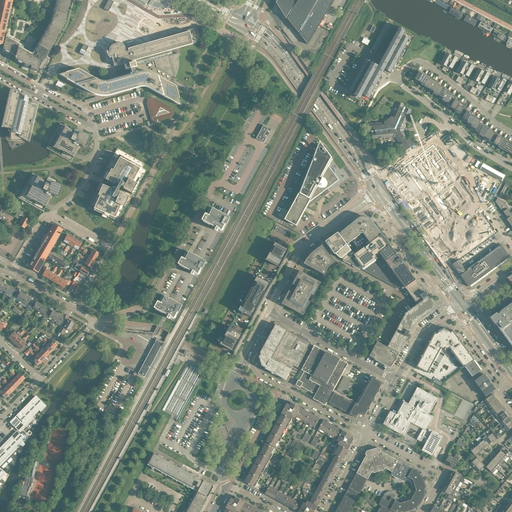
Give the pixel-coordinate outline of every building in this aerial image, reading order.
[(0,0),(0,43),(2,44),(3,41),(4,34),(11,0),(0,0)] [(30,49),(4,34),(3,41),(4,41),(3,48),(3,49),(16,56),(15,59),(37,72),(38,68),(42,70),(44,66),(45,66),(44,65),(46,62),(47,63),(48,59),(45,57),(46,57),(45,57),(43,56),(44,55),(44,54),(45,53),(48,49),(47,49),(48,47),(51,43),(50,43),(51,41),(52,42),(54,38),(54,37),(55,36),(57,32),(57,31),(58,30),(61,24),(62,23),(63,18),(63,16),(64,16),(65,12),(65,11),(65,10),(67,5),(66,5),(67,3),(67,0),(58,0),(59,1),(58,1),(57,5),(58,5),(57,7),(56,7),(55,11),(56,12),(55,14),(53,18),(54,18),(53,20),(51,23),(52,24),(51,25),(50,25),(48,29),(49,29),(48,31),(47,31),(45,34),(46,35),(44,37),(41,40),(42,41),(41,43),(40,42),(38,46),(39,46),(38,48),(37,48),(35,52),(34,51),(33,51),(30,49)] [(113,2),(110,0),(107,0),(103,9),(108,11),(113,2)] [(334,0),(282,0),(278,7),(288,20),(290,19),(291,20),(290,21),(293,26),(295,25),(296,27),(295,28),(308,44),(334,0)] [(449,11),(452,7),(440,0),(437,0),(435,4),(449,11)] [(461,17),(463,14),(452,7),(450,11),(461,17)] [(466,14),(463,19),(476,26),(479,21),(466,14)] [(490,34),(493,29),(481,22),(478,28),(490,34)] [(391,26),(386,23),(372,49),(374,50),(377,52),(391,26)] [(171,50),(196,43),(195,41),(200,39),(197,27),(165,36),(166,38),(128,49),(128,51),(125,51),(124,48),(124,47),(124,46),(123,46),(123,45),(122,44),(121,44),(121,43),(120,43),(119,42),(118,42),(117,41),(115,41),(114,42),(113,42),(112,42),(111,42),(111,43),(110,43),(109,44),(108,45),(108,46),(107,46),(107,47),(107,48),(107,49),(106,50),(106,51),(107,52),(107,53),(108,56),(110,58),(112,57),(114,66),(128,62),(128,63),(124,65),(125,70),(130,68),(131,74),(107,81),(106,81),(105,81),(103,81),(102,81),(101,81),(99,80),(98,80),(97,80),(78,69),(58,74),(91,92),(92,93),(93,94),(95,94),(97,95),(98,95),(100,95),(102,96),(103,96),(105,96),(106,96),(108,95),(110,95),(111,95),(139,87),(140,86),(142,86),(144,86),(145,86),(145,87),(147,87),(148,88),(149,88),(181,106),(175,86),(169,82),(172,76),(175,78),(174,77),(174,76),(175,75),(175,74),(176,73),(176,71),(176,70),(177,69),(177,68),(177,67),(177,66),(177,65),(178,64),(178,63),(178,62),(178,61),(177,59),(177,58),(177,57),(177,56),(177,55),(176,54),(178,53),(173,54),(171,50)] [(406,32),(399,28),(381,63),(379,66),(385,69),(385,70),(391,73),(393,70),(410,39),(404,36),(406,32)] [(504,42),(506,37),(494,31),(492,35),(504,42)] [(447,65),(446,67),(453,54),(445,52),(443,56),(445,57),(444,59),(442,63),(447,65)] [(447,65),(452,68),(455,64),(454,64),(456,62),(457,63),(461,57),(453,54),(446,67),(447,65)] [(385,69),(379,66),(366,59),(349,91),(355,94),(354,95),(361,99),(363,95),(369,99),(385,70),(385,69)] [(463,74),(462,75),(463,75),(470,63),(462,60),(460,64),(462,65),(460,67),(458,71),(463,74)] [(464,73),(469,76),(471,72),(472,70),(474,71),(477,65),(470,63),(463,75),(464,73)] [(479,81),(478,82),(485,70),(480,68),(477,72),(477,73),(476,75),(474,78),(479,81)] [(480,81),(485,83),(487,80),(488,77),(490,78),(493,73),(485,70),(478,82),(479,83),(480,81)] [(416,80),(420,82),(425,74),(419,71),(415,79),(416,80)] [(425,85),(424,86),(429,77),(425,74),(420,82),(421,82),(421,83),(425,85)] [(494,89),(494,90),(501,77),(493,75),(491,79),(493,80),(492,82),(489,86),(494,89)] [(429,78),(430,77),(429,77),(424,86),(429,89),(434,80),(429,78)] [(494,90),(496,87),(501,90),(503,86),(504,84),(506,85),(509,79),(501,77),(494,90)] [(434,91),(433,93),(439,83),(434,80),(429,89),(434,91)] [(65,85),(58,81),(56,85),(63,89),(65,85)] [(438,84),(439,83),(433,93),(438,96),(443,87),(438,84)] [(443,98),(442,100),(448,90),(443,88),(443,87),(438,96),(439,95),(440,96),(439,96),(443,98)] [(8,130),(7,131),(12,133),(19,134),(18,136),(18,137),(29,143),(29,142),(38,104),(37,104),(31,102),(31,100),(32,100),(27,98),(26,98),(26,96),(24,96),(24,97),(20,96),(21,94),(10,88),(10,89),(6,105),(1,127),(2,127),(8,128),(8,131),(8,130)] [(447,92),(448,90),(442,100),(447,103),(452,94),(447,92)] [(452,105),(451,107),(457,97),(452,95),(452,94),(447,103),(448,102),(448,103),(452,105)] [(456,110),(455,111),(460,102),(456,100),(457,97),(451,107),(452,108),(456,110)] [(150,108),(148,109),(152,123),(170,118),(171,117),(172,117),(173,116),(173,115),(174,114),(174,113),(174,112),(174,111),(174,110),(173,109),(172,108),(171,107),(155,98),(154,100),(153,100),(152,100),(151,100),(150,100),(150,101),(149,101),(149,102),(149,103),(149,104),(149,106),(150,108)] [(375,123),(369,123),(369,130),(371,130),(371,131),(372,132),(372,139),(379,138),(382,138),(393,137),(395,138),(400,145),(399,145),(404,152),(415,144),(410,137),(409,138),(404,131),(404,130),(404,129),(408,118),(409,116),(410,114),(412,110),(406,107),(405,106),(403,106),(404,104),(398,102),(395,108),(395,107),(394,110),(390,120),(388,121),(378,122),(375,122),(375,123)] [(460,103),(460,102),(455,111),(460,114),(465,105),(460,103)] [(467,110),(463,118),(464,118),(464,119),(468,121),(467,122),(472,113),(467,110)] [(468,123),(472,125),(471,126),(476,117),(472,115),(472,113),(467,122),(468,123)] [(476,129),(475,130),(481,121),(476,118),(476,117),(471,126),(476,129)] [(476,131),(480,133),(479,134),(484,125),(480,123),(481,121),(475,130),(476,131)] [(49,149),(71,162),(73,157),(74,157),(78,147),(75,145),(76,143),(86,147),(90,135),(78,131),(77,136),(73,134),(74,132),(64,126),(60,123),(46,148),(49,149)] [(268,128),(264,125),(256,138),(264,143),(264,142),(267,138),(264,136),(268,128)] [(484,126),(485,125),(484,125),(479,134),(484,137),(489,129),(484,126)] [(489,140),(489,141),(494,132),(489,129),(484,137),(485,137),(486,137),(485,138),(489,140)] [(494,132),(489,141),(494,144),(498,135),(494,132)] [(447,133),(441,137),(440,136),(434,140),(436,143),(401,168),(399,166),(394,170),(396,172),(389,177),(393,183),(392,184),(403,199),(404,198),(407,202),(410,199),(411,201),(415,198),(419,203),(411,208),(414,212),(413,213),(424,228),(425,227),(428,231),(436,225),(439,230),(435,233),(436,235),(433,237),(435,241),(434,242),(446,257),(447,256),(452,264),(494,234),(488,226),(491,224),(479,208),(477,210),(473,205),(470,207),(468,204),(473,200),(476,197),(477,197),(477,198),(478,198),(479,198),(479,197),(480,197),(480,196),(485,186),(484,184),(487,182),(481,174),(480,175),(473,166),(470,168),(463,158),(466,156),(458,146),(457,147),(447,133)] [(498,146),(498,147),(503,138),(498,136),(499,135),(498,135),(494,144),(494,143),(495,144),(498,146)] [(503,138),(498,147),(503,149),(508,141),(503,138)] [(511,143),(508,141),(503,149),(508,152),(511,145),(511,143)] [(289,211),(285,219),(297,226),(301,217),(306,208),(309,202),(310,202),(318,195),(339,180),(335,175),(335,173),(335,171),(335,169),(334,168),(333,167),(331,167),(330,166),(329,166),(333,159),(324,147),(289,211)] [(98,183),(99,183),(88,208),(118,221),(131,198),(130,197),(132,194),(133,195),(146,170),(145,169),(142,168),(145,164),(117,148),(98,183)] [(45,207),(50,197),(47,195),(48,193),(53,195),(58,196),(62,185),(51,181),(49,185),(45,183),(46,182),(32,173),(18,198),(43,212),(45,207)] [(505,184),(499,195),(502,196),(508,185),(505,184)] [(498,198),(496,202),(499,206),(505,215),(506,214),(508,218),(507,219),(511,226),(511,194),(511,195),(511,212),(506,204),(507,203),(498,198)] [(206,213),(203,220),(205,221),(205,220),(217,227),(216,230),(218,231),(219,229),(222,231),(223,230),(224,228),(230,217),(213,208),(212,208),(211,207),(208,213),(206,213)] [(279,216),(285,219),(289,211),(283,208),(279,216)] [(28,221),(29,221),(28,220),(23,217),(22,218),(19,216),(18,218),(21,220),(19,223),(19,224),(24,227),(25,227),(28,221)] [(363,217),(362,218),(360,218),(358,218),(357,219),(355,220),(341,231),(338,233),(339,234),(347,244),(355,254),(346,261),(358,267),(390,244),(389,243),(389,242),(389,241),(389,240),(388,240),(387,240),(382,234),(383,234),(382,234),(374,223),(373,222),(372,221),(371,220),(369,219),(368,218),(367,218),(364,217),(364,218),(363,217)] [(58,227),(59,226),(57,225),(56,226),(52,224),(46,234),(41,243),(28,267),(38,272),(45,259),(60,268),(64,261),(49,253),(62,230),(58,227)] [(67,234),(63,241),(68,244),(72,237),(67,234)] [(339,234),(336,236),(335,236),(334,236),(334,237),(333,237),(333,238),(334,238),(328,243),(337,254),(338,256),(339,257),(341,258),(346,261),(355,254),(347,244),(339,234)] [(72,237),(68,244),(73,247),(77,240),(72,237)] [(78,249),(82,243),(77,240),(73,247),(78,249)] [(280,267),(290,250),(284,246),(276,242),(266,260),(274,264),(280,267)] [(304,264),(325,275),(328,270),(328,269),(329,267),(335,262),(322,244),(317,248),(318,248),(316,249),(315,250),(314,251),(313,252),(312,253),(311,254),(309,256),(308,257),(308,258),(307,259),(306,260),(305,261),(305,262),(304,264)] [(400,258),(390,244),(358,267),(398,289),(403,285),(406,288),(416,280),(402,260),(403,259),(402,259),(402,258),(401,258),(400,258)] [(459,274),(461,272),(462,274),(461,275),(463,279),(466,283),(467,283),(469,287),(480,278),(481,278),(480,276),(482,275),(483,275),(484,274),(483,274),(485,272),(486,274),(487,273),(510,257),(502,245),(469,269),(466,271),(463,266),(458,260),(453,264),(459,274)] [(99,253),(93,249),(90,254),(96,258),(99,253)] [(183,257),(179,263),(181,265),(181,264),(193,271),(192,274),(194,275),(195,273),(198,275),(199,274),(200,272),(201,272),(206,261),(189,252),(187,251),(184,257),(183,257)] [(96,258),(90,254),(87,259),(94,263),(96,258)] [(84,264),(91,268),(94,263),(87,259),(84,264)] [(79,265),(77,269),(87,275),(89,270),(79,265)] [(46,269),(47,267),(45,266),(42,271),(44,272),(42,275),(48,278),(51,272),(46,269)] [(62,270),(60,269),(57,275),(53,281),(59,284),(62,278),(59,276),(62,270)] [(303,272),(300,271),(293,284),(298,286),(294,293),(290,290),(282,303),(286,305),(304,315),(311,302),(307,300),(311,293),(314,295),(316,293),(321,282),(303,272)] [(57,275),(51,272),(48,278),(53,281),(57,275)] [(257,311),(272,283),(265,280),(258,276),(239,310),(246,314),(253,318),(257,311)] [(69,280),(68,281),(62,278),(59,284),(64,288),(66,284),(68,285),(71,281),(69,280)] [(425,292),(416,280),(406,288),(407,290),(418,304),(413,307),(421,318),(436,307),(427,295),(427,294),(428,294),(428,293),(427,293),(427,292),(426,292),(425,292)] [(71,291),(71,292),(76,295),(77,294),(79,292),(78,292),(81,288),(78,286),(79,284),(74,281),(69,289),(71,291)] [(0,291),(1,290),(6,292),(9,286),(3,282),(0,287),(0,291)] [(6,292),(4,294),(11,298),(10,299),(12,300),(14,297),(17,292),(14,290),(15,289),(15,288),(14,289),(9,286),(6,292)] [(17,292),(14,297),(20,300),(18,303),(20,304),(21,303),(21,304),(26,295),(20,292),(19,293),(17,292)] [(31,298),(26,295),(21,304),(26,306),(31,298)] [(159,300),(155,307),(157,308),(158,308),(170,314),(168,317),(170,319),(171,317),(174,319),(175,318),(176,316),(177,316),(182,305),(165,296),(164,295),(160,301),(159,300)] [(36,301),(32,308),(38,311),(42,305),(36,301)] [(511,302),(498,313),(498,314),(493,318),(497,323),(496,324),(511,345),(511,320),(511,321),(511,320),(511,302)] [(38,311),(37,313),(43,317),(43,315),(44,316),(43,318),(46,320),(47,317),(47,318),(48,316),(46,315),(49,311),(46,309),(47,307),(42,305),(38,311)] [(410,334),(416,322),(421,318),(413,307),(406,313),(399,326),(397,329),(389,344),(387,347),(399,353),(408,336),(409,336),(410,335),(410,334)] [(48,318),(49,317),(52,319),(51,321),(53,322),(54,320),(58,314),(53,311),(53,310),(51,312),(49,311),(46,315),(48,316),(47,318),(48,318)] [(60,323),(59,324),(60,325),(62,326),(65,320),(62,318),(63,316),(63,317),(58,314),(54,320),(60,323)] [(59,332),(60,332),(63,334),(66,329),(69,330),(71,327),(74,328),(76,325),(73,323),(74,323),(68,319),(64,327),(62,326),(60,330),(59,332)] [(14,324),(6,333),(14,342),(23,333),(14,324)] [(294,349),(294,346),(299,337),(294,334),(276,324),(261,352),(262,353),(259,357),(260,358),(262,364),(262,365),(266,367),(265,368),(286,379),(294,365),(298,368),(304,358),(302,357),(304,354),(294,349)] [(235,352),(244,334),(237,330),(230,326),(221,344),(227,348),(235,352)] [(464,367),(465,367),(475,360),(453,330),(451,331),(450,331),(449,330),(448,329),(447,329),(446,329),(446,328),(445,328),(444,328),(443,328),(442,329),(441,329),(440,329),(440,330),(439,331),(438,331),(438,332),(435,331),(416,366),(428,373),(441,348),(442,349),(443,349),(444,349),(445,349),(446,349),(447,349),(448,349),(449,348),(450,348),(464,367)] [(23,333),(14,342),(23,350),(32,342),(23,333)] [(302,357),(304,358),(312,344),(299,337),(294,346),(294,349),(304,354),(302,357)] [(52,340),(48,344),(53,349),(57,345),(52,340)] [(378,341),(370,356),(391,367),(399,353),(387,347),(378,341)] [(53,349),(48,344),(46,342),(42,346),(44,348),(49,353),(53,349)] [(313,398),(325,405),(327,402),(342,375),(342,374),(343,372),(343,373),(344,372),(343,372),(345,368),(346,368),(345,368),(346,366),(347,366),(347,365),(345,363),(346,362),(345,362),(342,361),(342,360),(341,361),(339,359),(340,359),(339,359),(335,357),(335,356),(335,357),(331,355),(331,354),(331,355),(327,353),(327,352),(326,352),(324,351),(325,351),(324,350),(324,351),(321,349),(320,349),(319,348),(317,347),(315,346),(314,348),(314,347),(302,370),(305,371),(300,381),(298,380),(297,382),(298,382),(299,386),(298,386),(301,387),(301,386),(311,391),(310,391),(313,393),(313,392),(316,394),(313,398)] [(40,348),(38,350),(40,352),(45,357),(49,353),(44,348),(42,351),(40,348)] [(145,377),(152,364),(152,365),(154,361),(158,352),(152,348),(139,373),(145,377)] [(45,357),(40,352),(36,356),(41,362),(45,357)] [(32,360),(37,366),(41,362),(36,356),(32,360)] [(472,376),(482,369),(475,360),(465,367),(472,376)] [(25,378),(20,373),(16,377),(21,382),(25,378)] [(495,387),(492,383),(492,382),(491,381),(490,380),(489,379),(489,378),(486,375),(483,375),(475,381),(486,396),(495,390),(495,387)] [(351,379),(344,376),(329,403),(357,418),(357,417),(359,414),(359,413),(361,413),(362,413),(365,415),(383,382),(376,379),(376,378),(377,378),(377,377),(373,376),(365,391),(358,403),(361,404),(359,406),(360,406),(357,407),(355,406),(356,403),(350,400),(343,396),(343,395),(344,394),(346,393),(346,392),(347,391),(347,390),(348,389),(349,388),(349,387),(349,386),(350,385),(350,384),(350,383),(350,382),(350,381),(350,380),(350,379),(351,379)] [(12,381),(17,386),(21,382),(16,377),(12,381)] [(17,386),(12,381),(8,385),(13,390),(17,386)] [(13,390),(8,385),(4,389),(9,394),(13,390)] [(423,429),(417,439),(425,444),(424,446),(422,450),(433,456),(437,458),(437,456),(442,448),(438,446),(443,437),(432,431),(431,433),(426,430),(434,417),(429,414),(438,398),(418,387),(409,403),(404,401),(399,411),(397,414),(390,411),(383,424),(387,426),(389,428),(392,429),(403,435),(410,422),(423,429)] [(0,392),(0,393),(5,398),(9,394),(4,389),(0,392)] [(483,402),(481,404),(480,403),(477,405),(479,407),(484,404),(486,406),(496,398),(493,394),(482,401),(483,402)] [(36,396),(31,401),(39,409),(40,411),(41,410),(46,406),(36,396)] [(496,398),(486,406),(489,410),(499,403),(496,398)] [(31,401),(26,407),(34,414),(39,409),(31,401)] [(295,417),(314,428),(319,419),(291,403),(290,404),(289,404),(288,404),(280,419),(289,424),(292,418),(295,417)] [(499,403),(489,410),(492,415),(503,407),(499,403)] [(26,407),(21,412),(30,421),(31,421),(36,416),(34,414),(26,407)] [(503,407),(492,415),(495,419),(506,411),(503,407)] [(506,411),(495,419),(499,424),(509,415),(506,411)] [(21,412),(16,417),(25,426),(26,426),(30,422),(31,423),(32,422),(31,421),(30,421),(21,412)] [(511,418),(509,415),(499,424),(503,428),(511,420),(511,418)] [(16,417),(10,422),(20,432),(25,427),(27,429),(28,428),(26,426),(25,426),(16,417)] [(277,424),(286,429),(289,424),(280,419),(277,424)] [(506,432),(511,427),(511,420),(503,428),(506,432)] [(323,421),(318,430),(338,441),(338,443),(336,449),(345,454),(353,439),(352,438),(352,437),(352,436),(323,421)] [(286,429),(277,424),(275,428),(284,433),(286,429)] [(272,433),(282,438),(284,433),(275,428),(272,433)] [(496,438),(489,429),(484,433),(492,442),(496,438)] [(17,431),(12,437),(20,444),(25,439),(17,431)] [(311,435),(306,432),(302,439),(307,442),(311,435)] [(282,438),(272,433),(270,437),(279,443),(282,438)] [(492,442),(484,433),(480,436),(482,438),(488,445),(492,442)] [(12,437),(7,442),(15,450),(16,451),(22,446),(20,444),(12,437)] [(267,442),(276,447),(279,443),(270,437),(267,442)] [(314,437),(311,444),(315,446),(319,439),(314,437)] [(488,445),(482,438),(478,442),(484,449),(488,445)] [(291,446),(296,448),(299,441),(295,439),(291,446)] [(7,442),(2,447),(10,455),(15,450),(7,442)] [(484,449),(478,442),(474,445),(480,452),(484,449)] [(276,449),(266,444),(264,449),(273,454),(276,449)] [(470,449),(475,456),(480,452),(474,445),(470,449)] [(511,452),(504,446),(501,450),(507,456),(511,452)] [(2,447),(0,448),(0,455),(6,461),(7,461),(11,457),(12,458),(13,457),(12,456),(10,455),(2,447)] [(261,453),(270,459),(273,454),(264,449),(261,453)] [(333,453),(335,455),(342,458),(345,454),(336,449),(333,453)] [(385,468),(392,472),(398,460),(378,449),(368,452),(354,478),(365,484),(372,471),(374,473),(384,470),(385,468)] [(315,450),(312,457),(316,459),(320,452),(315,450)] [(507,456),(501,450),(497,454),(504,460),(507,456)] [(191,473),(184,469),(184,468),(181,466),(180,467),(173,463),(173,462),(170,460),(169,461),(162,457),(162,456),(159,454),(158,455),(154,453),(148,464),(152,467),(156,469),(169,476),(170,476),(180,482),(181,482),(188,486),(193,489),(195,485),(199,487),(201,484),(202,484),(188,510),(187,511),(200,511),(201,510),(202,510),(204,506),(208,499),(207,498),(208,497),(209,497),(210,493),(211,493),(213,490),(213,489),(215,485),(204,480),(199,477),(196,475),(195,474),(192,472),(191,473)] [(259,458),(268,463),(270,459),(261,453),(259,458)] [(504,460),(497,454),(494,459),(500,465),(504,460)] [(0,455),(0,465),(1,467),(6,462),(8,464),(9,463),(7,461),(6,461),(0,455)] [(342,460),(342,458),(335,455),(333,459),(340,463),(342,460)] [(454,457),(449,455),(445,463),(450,465),(454,457)] [(454,468),(460,457),(455,455),(454,457),(450,465),(454,468)] [(475,459),(474,458),(471,460),(473,461),(470,463),(474,468),(481,461),(477,457),(475,459)] [(33,458),(28,476),(33,478),(38,459),(33,458)] [(256,463),(265,468),(268,463),(259,458),(256,463)] [(330,464),(338,468),(340,463),(333,459),(330,464)] [(500,465),(494,459),(490,463),(497,469),(500,465)] [(391,473),(405,481),(407,478),(413,468),(398,460),(392,472),(391,473)] [(486,470),(484,469),(483,467),(485,465),(481,461),(474,468),(478,472),(481,469),(484,473),(486,470)] [(265,468),(256,463),(253,468),(263,473),(265,468)] [(486,467),(493,473),(497,469),(490,463),(486,467)] [(328,469),(335,473),(338,468),(330,464),(328,469)] [(251,473),(260,478),(263,473),(253,468),(251,473)] [(425,487),(422,477),(423,476),(422,476),(421,473),(422,472),(421,472),(420,473),(417,471),(418,470),(417,470),(413,468),(407,478),(410,480),(412,482),(413,481),(415,488),(414,488),(414,491),(410,497),(408,498),(409,500),(402,502),(402,500),(399,500),(396,498),(396,499),(394,498),(396,496),(395,495),(395,494),(394,493),(393,492),(392,492),(391,491),(390,491),(389,491),(388,491),(388,492),(387,492),(386,492),(386,493),(385,493),(385,494),(383,497),(382,497),(380,500),(381,500),(379,504),(382,506),(391,510),(391,509),(396,511),(395,511),(396,511),(398,511),(400,511),(403,511),(414,509),(414,510),(414,508),(417,507),(418,508),(417,507),(419,504),(420,505),(421,504),(420,504),(425,495),(426,495),(424,494),(426,491),(427,491),(426,491),(425,487),(427,487),(426,486),(425,487)] [(325,473),(333,478),(335,473),(328,469),(325,473)] [(463,477),(453,471),(450,476),(461,481),(463,477)] [(260,478),(251,473),(248,477),(258,482),(260,478)] [(333,478),(325,473),(323,478),(330,482),(333,478)] [(28,476),(26,476),(24,481),(23,480),(22,485),(21,485),(20,489),(19,489),(17,499),(17,498),(18,499),(17,504),(24,505),(26,500),(25,500),(27,491),(28,492),(28,491),(29,487),(30,487),(31,483),(32,483),(32,482),(33,478),(28,476)] [(448,480),(458,486),(461,481),(450,476),(448,480)] [(246,482),(255,487),(258,482),(248,477),(246,482)] [(330,482),(323,478),(320,483),(328,487),(330,482)] [(360,494),(362,490),(366,485),(365,484),(354,478),(349,487),(358,493),(360,494)] [(445,485),(456,491),(458,486),(448,480),(445,485)] [(328,487),(320,483),(317,488),(325,492),(328,487)] [(443,490),(453,496),(456,491),(445,485),(443,490)] [(269,486),(265,493),(270,496),(274,489),(269,486)] [(390,511),(391,511),(391,510),(382,506),(378,511),(347,511),(358,493),(349,487),(335,511),(390,511)] [(325,492),(317,488),(315,492),(322,497),(325,492)] [(274,489),(270,496),(275,499),(279,491),(274,489)] [(280,501),(284,494),(279,491),(275,499),(280,501)] [(322,497),(315,492),(312,497),(320,501),(322,497)] [(284,494),(280,501),(284,504),(288,496),(284,494)] [(289,507),(293,499),(288,496),(284,504),(289,507)] [(232,498),(227,508),(234,511),(238,511),(239,511),(241,510),(245,503),(235,497),(234,498),(233,498),(232,498)] [(317,504),(318,505),(320,501),(312,497),(310,502),(316,506),(317,504)] [(293,499),(289,507),(294,509),(298,502),(293,499)] [(310,502),(307,501),(304,502),(302,504),(303,504),(299,511),(300,511),(313,511),(316,506),(310,502)] [(298,511),(299,511),(303,504),(302,504),(298,502),(294,509),(298,511)] [(511,509),(511,505),(507,502),(503,506),(511,511),(511,509)] [(245,503),(241,510),(246,511),(250,504),(247,503),(246,503),(245,503)]
